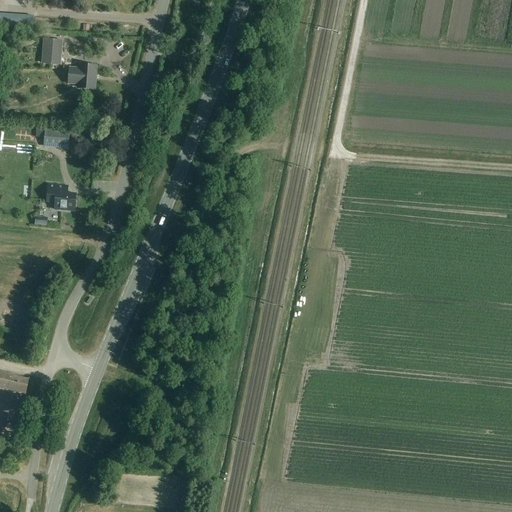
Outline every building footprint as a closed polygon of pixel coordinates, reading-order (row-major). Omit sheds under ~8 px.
[(61,66),(63,41),(43,40),(42,65),(61,66)] [(187,77),(189,58),(182,57),(180,76),(187,77)] [(94,88),(96,69),(94,67),(81,66),(80,67),(79,70),(70,69),(69,84),(78,85),(78,87),(80,89),(92,90),(94,88)] [(69,149),(70,130),(45,128),(43,147),(69,149)] [(74,212),(76,195),(67,194),(68,187),(48,185),(47,202),(55,203),(55,210),(74,212)] [(41,216),(41,225),(54,224),(54,216),(41,216)] [(0,388),(26,394),(29,380),(14,377),(15,375),(0,371),(0,388)] [(181,486),(192,488),(193,477),(182,476),(181,486)]
